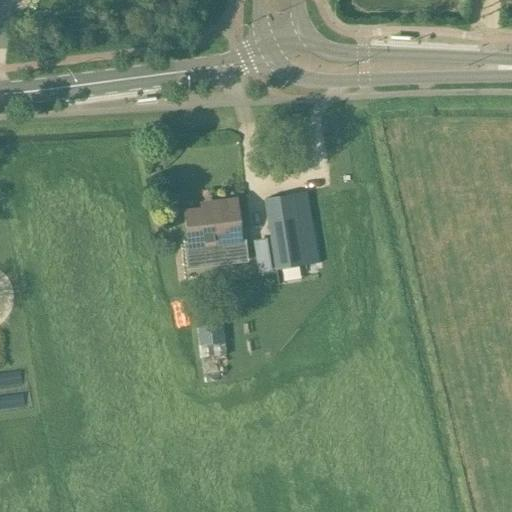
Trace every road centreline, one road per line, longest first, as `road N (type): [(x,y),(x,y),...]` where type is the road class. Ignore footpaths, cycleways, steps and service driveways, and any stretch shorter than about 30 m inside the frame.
road 1 (tertiary): [(0,94),(233,65),(268,51)]
road 2 (tertiary): [(268,51),(295,76),(320,82),(511,74)]
road 3 (tertiary): [(511,63),(337,53),(304,33)]
